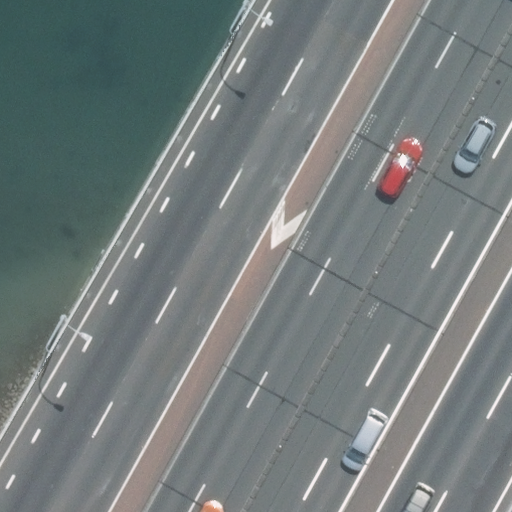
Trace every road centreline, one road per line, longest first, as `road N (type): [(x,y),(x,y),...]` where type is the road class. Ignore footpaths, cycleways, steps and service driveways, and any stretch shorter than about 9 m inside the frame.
road 1 (motorway): [(48,511),(331,0)]
road 2 (motorway): [(242,511),(511,25)]
road 3 (motorway): [(511,360),(428,511)]
